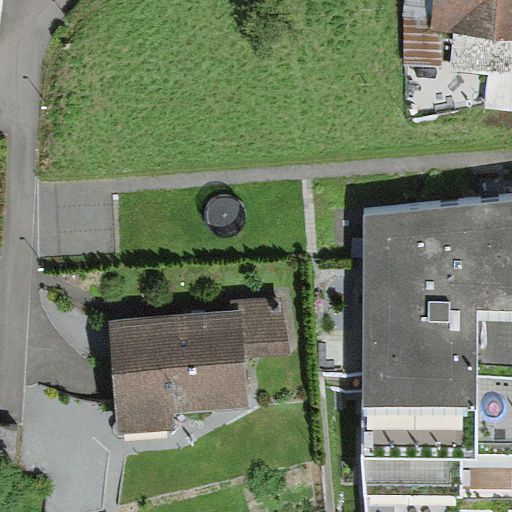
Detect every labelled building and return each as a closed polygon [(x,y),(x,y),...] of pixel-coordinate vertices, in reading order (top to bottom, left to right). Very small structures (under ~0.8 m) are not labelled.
[(511,25),(511,0),(436,0),(435,19),(455,21),(511,25)] [(511,25),(455,21),(452,65),(491,68),(489,102),(511,103),(511,25)] [(511,511),(511,195),(370,207),(366,511),(511,511)] [(253,348),(296,344),(291,291),(248,294),(249,311),(253,348)] [(181,407),(257,400),(253,348),(249,311),(114,323),(124,427),(183,422),(181,407)]
